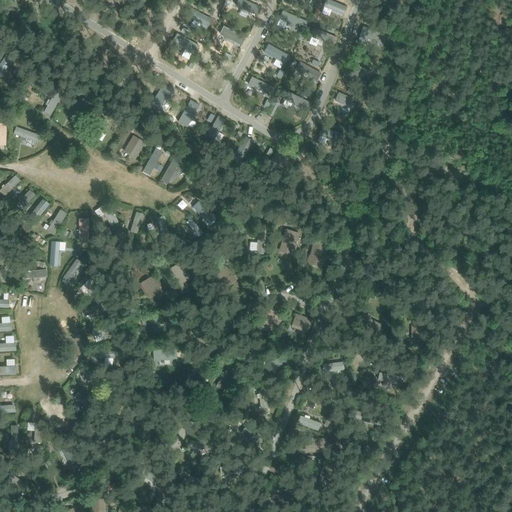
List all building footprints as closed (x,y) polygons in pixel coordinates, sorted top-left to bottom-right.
[(0,60),(0,77),(4,80),(15,60),(4,54),(0,60)] [(71,112),(83,120),(92,105),(80,97),(71,112)] [(47,101),(43,113),(51,115),(54,103),(47,101)] [(24,137),(26,130),(16,126),(13,134),(24,137)] [(145,142),(133,135),(123,151),(134,159),(145,142)] [(149,176),(162,151),(155,147),(141,171),(149,176)] [(160,180),(166,184),(177,166),(171,162),(160,180)] [(14,174),(0,188),(0,191),(6,196),(21,180),(14,174)] [(19,211),(37,220),(47,202),(34,195),(33,198),(27,195),(19,211)] [(56,233),(66,212),(57,208),(48,230),(56,233)] [(165,215),(154,218),(161,239),(172,236),(165,215)] [(191,217),(186,223),(199,236),(205,231),(191,217)] [(77,218),(77,234),(88,234),(87,218),(77,218)] [(63,230),(61,235),(69,239),(72,234),(63,230)] [(36,235),(34,239),(42,246),(45,242),(36,235)] [(292,253),(298,242),(287,236),(281,248),(292,253)] [(58,250),(66,250),(66,241),(49,241),(50,266),(59,266),(58,250)] [(322,267),(330,246),(317,241),(308,261),(322,267)] [(210,271),(225,288),(237,279),(222,261),(210,271)] [(182,262),(169,268),(179,285),(191,278),(182,262)] [(152,276),(139,284),(149,299),(162,291),(152,276)] [(271,308),(258,324),(270,334),(283,318),(271,308)] [(291,327),(308,333),(313,320),(296,314),(291,327)] [(8,316),(2,317),(2,322),(0,322),(0,330),(11,329),(8,316)] [(411,320),(411,340),(423,340),(423,321),(411,320)] [(12,331),(0,331),(0,342),(13,342),(12,331)] [(0,351),(17,351),(17,343),(0,343),(0,351)] [(99,356),(112,358),(113,349),(100,348),(99,356)] [(6,359),(6,366),(0,366),(0,374),(14,374),(14,359),(6,359)] [(323,375),(346,376),(346,363),(323,362),(323,375)] [(301,413),(297,421),(317,430),(321,422),(301,413)] [(305,437),(304,452),(325,453),(326,438),(305,437)] [(206,455),(207,441),(192,440),(191,454),(206,455)] [(322,465),(318,483),(331,486),(335,468),(322,465)] [(183,470),(178,477),(185,482),(190,475),(183,470)] [(90,500),(90,511),(105,511),(105,499),(95,499),(90,500)]
